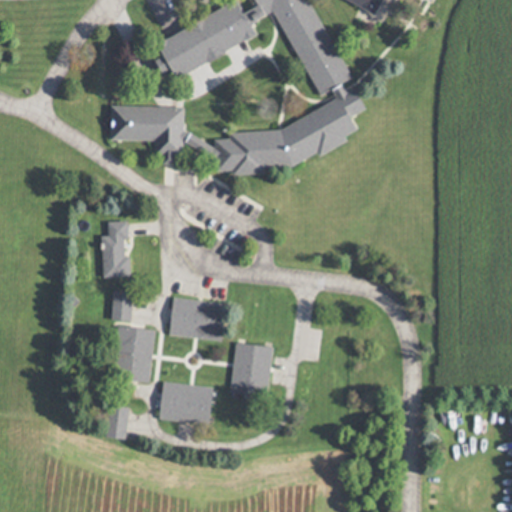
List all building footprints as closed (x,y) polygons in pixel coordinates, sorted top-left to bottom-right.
[(340,105),(216,144),(187,133),(188,108),(115,105),(114,140),(158,142),(167,173),(190,144),(236,180),(338,148),(359,122),(320,0),(353,0),(384,11),(388,0),(231,0),(153,53),(187,80),(286,12),(312,99),(335,91),(340,105)] [(111,222),(111,236),(106,236),(106,277),(132,277),(132,222),(111,222)] [(117,319),(133,319),(133,292),(117,292),(117,319)] [(230,303),(177,298),(173,336),(226,342),(230,303)] [(157,329),(119,326),(115,381),(153,383),(157,329)] [(274,347),(237,343),(232,394),(269,397),(274,347)] [(163,420),(213,425),(216,387),(166,382),(163,420)]
